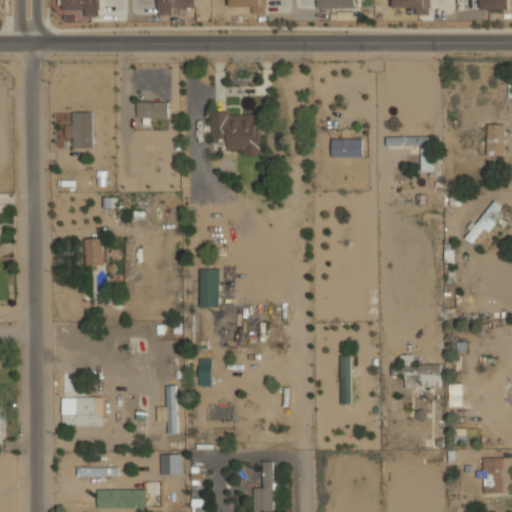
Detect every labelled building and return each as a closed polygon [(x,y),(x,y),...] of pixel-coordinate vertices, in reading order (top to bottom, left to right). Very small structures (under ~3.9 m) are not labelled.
[(99,0),(81,0),(62,0),(62,10),(85,9),(86,15),(100,15),(99,0)] [(195,0),(177,0),(158,0),(159,15),(174,14),(173,7),(196,7),(195,0)] [(265,0),(229,0),(230,7),(252,6),(252,13),(266,13),(265,0)] [(355,0),(335,0),(317,0),(317,8),(355,8),(355,0)] [(430,0),(393,0),(393,8),(416,8),(416,14),(430,14),(430,0)] [(510,0),(481,0),(481,9),(510,9),(510,0)] [(137,117),(167,117),(168,102),(137,101),(137,117)] [(73,148),(93,147),(92,111),(73,112),(73,125),(65,125),(65,137),(73,136),(73,148)] [(211,138),(227,138),(227,149),(242,149),(243,155),(259,155),(258,114),(228,115),(228,111),(211,111),(211,138)] [(486,155),(504,156),(505,124),(487,124),(486,155)] [(421,171),(433,170),(432,136),(386,137),(387,146),(421,145),(421,171)] [(331,157),(363,157),(363,138),(331,139),(331,157)] [(504,207),(493,200),(476,226),(473,224),(464,237),(473,243),(482,227),(489,231),(504,207)] [(86,265),(105,264),(104,237),(85,238),(86,265)] [(201,307),(220,307),(219,268),(200,269),(201,307)] [(440,364),(414,364),(414,354),(399,354),(399,373),(406,373),(405,386),(440,386),(440,364)] [(351,355),(340,355),(342,403),(352,403),(351,355)] [(198,385),(211,385),(211,358),(199,358),(198,385)] [(449,406),(462,406),(462,383),(449,384),(449,406)] [(166,385),(167,406),(157,406),(157,421),(168,421),(168,433),(178,433),(177,385),(166,385)] [(62,396),(62,425),(103,425),(103,397),(62,396)] [(161,475),(181,474),(181,453),(160,454),(161,475)] [(484,493),(511,492),(510,457),(483,458),(483,470),(477,470),(477,478),(484,477),(484,493)] [(273,509),(273,461),(263,461),(263,487),(254,488),(254,510),(273,509)] [(78,467),(77,475),(119,476),(119,467),(78,467)]
